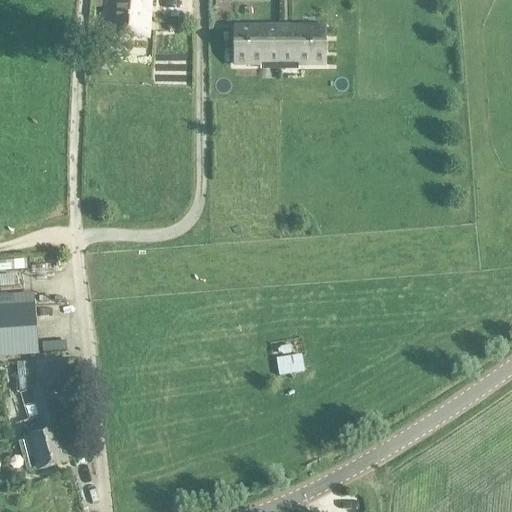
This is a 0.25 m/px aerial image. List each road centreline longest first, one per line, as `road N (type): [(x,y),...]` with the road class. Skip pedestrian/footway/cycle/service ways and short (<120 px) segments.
road 1 (unclassified): [(100,511),(75,289),(83,0)]
road 2 (track): [(199,0),(201,182),(191,219),(153,238),(0,250)]
road 3 (tertiary): [(259,511),(347,472),(511,369)]
